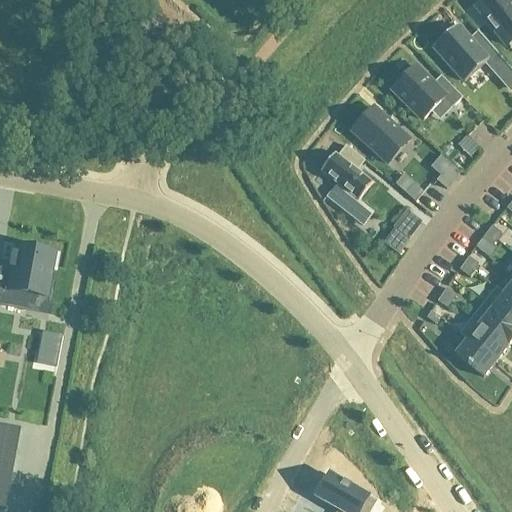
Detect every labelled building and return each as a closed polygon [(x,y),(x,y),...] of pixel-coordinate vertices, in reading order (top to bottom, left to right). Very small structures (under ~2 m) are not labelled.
[(511,0),(485,0),(476,8),(506,46),(511,40),(511,0)] [(464,82),(497,53),(478,31),(477,32),(479,35),(471,42),(457,26),(433,47),(464,82)] [(511,69),(507,64),(497,72),(511,88),(511,69)] [(463,98),(441,76),(432,85),(414,66),(391,89),(393,91),(392,92),(404,104),(405,103),(423,121),(445,99),(453,108),(463,98)] [(353,133),(385,162),(406,138),(374,109),(353,133)] [(479,148),(467,137),(459,145),(470,157),(479,148)] [(367,210),(368,209),(358,201),(372,183),(352,167),(360,157),(346,146),(338,156),(335,153),(320,172),(336,185),(326,198),(355,221),(365,208),(367,210)] [(451,165),(437,181),(446,189),(460,173),(451,165)] [(497,240),(502,234),(492,226),(487,233),(497,240)] [(398,255),(409,241),(395,230),(385,245),(398,255)] [(492,246),(497,240),(487,233),(482,239),(492,246)] [(55,254),(17,247),(16,252),(12,252),(9,269),(13,269),(9,289),(0,286),(0,304),(26,309),(29,294),(50,298),(55,275),(51,274),(55,254)] [(469,257),(464,264),(474,271),(478,264),(469,257)] [(464,264),(459,270),(469,277),(474,271),(464,264)] [(496,288),(511,301),(511,276),(511,277),(511,278),(511,283),(504,294),(496,288)] [(484,304),(511,326),(511,301),(496,288),(484,304)] [(456,295),(446,289),(442,295),(452,302),(456,295)] [(442,295),(437,302),(447,309),(452,302),(442,295)] [(472,318),(508,347),(511,342),(511,326),(484,304),(472,318)] [(441,318),(431,312),(426,319),(436,325),(441,318)] [(460,333),(496,362),(508,347),(472,318),(460,333)] [(467,340),(455,355),(483,378),(496,362),(460,333),(459,334),(467,340)] [(0,509),(5,510),(21,430),(0,425),(0,509)] [(241,436),(216,487),(247,502),(271,451),(241,436)] [(330,475),(317,498),(339,511),(338,511),(370,511),(376,502),(330,475)] [(174,488),(169,501),(188,508),(192,495),(174,488)] [(161,498),(155,511),(199,511),(188,508),(169,501),(161,498)]
